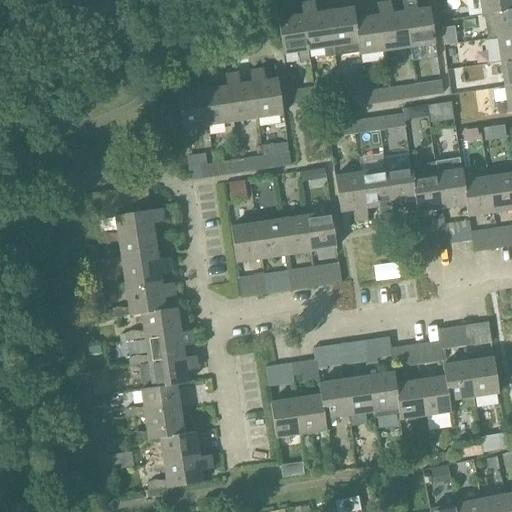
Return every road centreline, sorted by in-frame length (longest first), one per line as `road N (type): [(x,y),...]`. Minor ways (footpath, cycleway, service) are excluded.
road 1 (residential): [(214,321),(305,306),(337,331),(360,328),(421,319),(458,286),(511,278)]
road 2 (residential): [(214,321),(198,293),(187,203),(153,173),(93,181)]
road 3 (residential): [(233,460),(214,321)]
